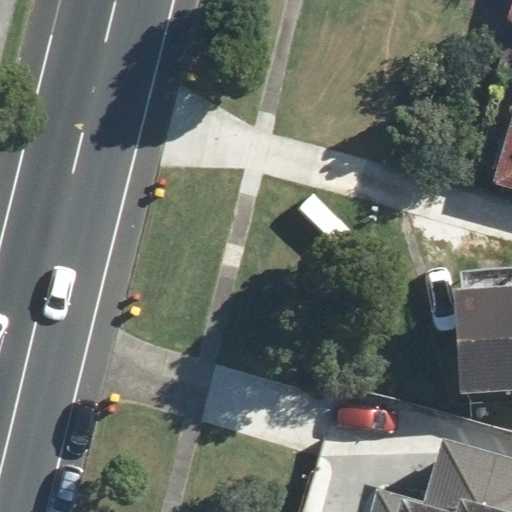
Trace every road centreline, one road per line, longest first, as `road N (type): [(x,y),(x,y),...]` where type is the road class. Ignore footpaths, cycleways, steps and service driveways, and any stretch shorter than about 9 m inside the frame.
road 1 (secondary): [(49,261),(117,0)]
road 2 (secondary): [(49,261),(4,511)]
road 3 (secondary): [(0,403),(49,261)]
